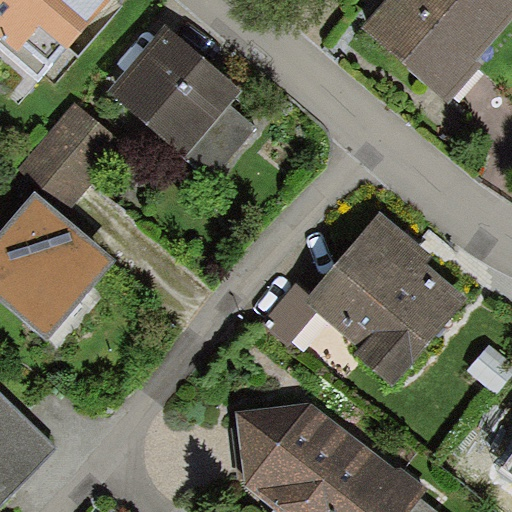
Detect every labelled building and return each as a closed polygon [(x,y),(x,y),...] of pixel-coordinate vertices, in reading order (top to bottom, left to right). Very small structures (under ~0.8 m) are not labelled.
[(57,79),(123,0),(0,0),(0,33),(1,34),(0,35),(0,46),(38,78),(46,69),(57,79)] [(511,14),(511,0),(386,0),(362,28),(448,102),(484,61),(477,55),(511,14)] [(241,90),(166,25),(110,90),(213,178),(257,125),(230,103),(241,90)] [(124,143),(78,103),(17,173),(39,192),(62,213),(124,143)] [(117,260),(62,213),(39,192),(0,236),(0,297),(48,339),(117,260)] [(296,283),(264,323),(290,344),(314,313),(352,343),(345,352),(396,391),(469,296),(427,263),(433,255),(379,212),(313,297),(296,283)] [(483,350),(461,374),(483,394),(505,369),(483,350)] [(0,505),(57,446),(0,392),(0,505)] [(425,489),(314,406),(239,414),(247,486),(282,511),(435,511),(418,499),(425,489)]
